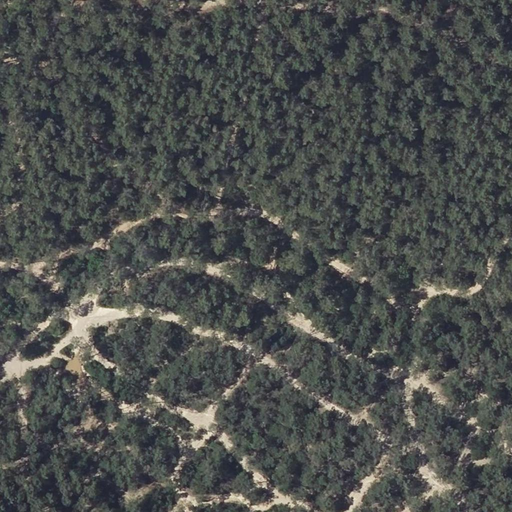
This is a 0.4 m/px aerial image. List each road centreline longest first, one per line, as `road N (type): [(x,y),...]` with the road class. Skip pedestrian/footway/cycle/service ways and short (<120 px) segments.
road 1 (track): [(0,266),(50,284),(75,333),(119,312),(164,316),(236,343),(354,417),(465,511)]
road 2 (track): [(75,333),(98,287),(145,265),(187,260),(228,276),(354,361),(414,380),(511,454)]
road 3 (track): [(36,277),(151,214),(278,220),(416,319),(414,380)]
road 4 (track): [(307,511),(211,427),(133,382),(75,333),(39,361),(0,358)]
road 5 (track): [(511,62),(389,14),(150,0)]
road 6 (track): [(81,0),(49,45),(51,74),(74,115),(116,163),(169,199),(172,216)]
road 7 (track): [(50,57),(11,115),(23,158),(17,203),(0,217)]
road 8 (track): [(49,511),(27,488),(23,470),(18,364)]
